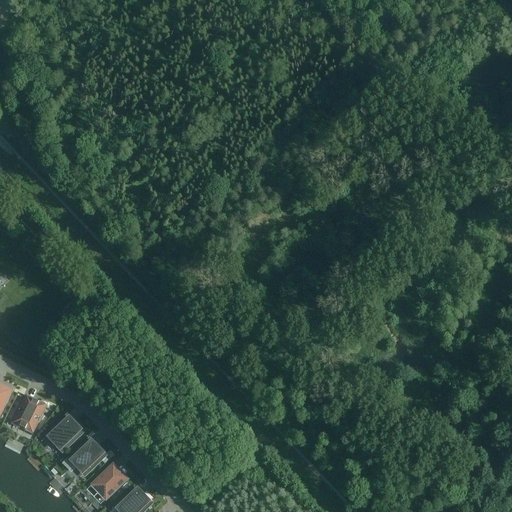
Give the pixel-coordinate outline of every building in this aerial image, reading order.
[(8,349),(15,340),(8,336),(2,345),(8,349)] [(23,361),(28,352),(21,348),(16,357),(23,361)] [(0,385),(0,413),(0,414),(12,391),(0,385)] [(38,404),(39,402),(34,400),(33,401),(27,398),(15,422),(21,425),(20,427),(26,430),(26,428),(33,431),(45,407),(38,404)] [(68,417),(48,436),(62,450),(82,432),(68,417)] [(90,441),(71,460),(85,474),(104,455),(90,441)] [(113,465),(107,471),(109,473),(105,477),(103,475),(95,483),(109,497),(127,479),(113,465)] [(136,489),(117,508),(121,511),(141,511),(150,504),(136,489)]
